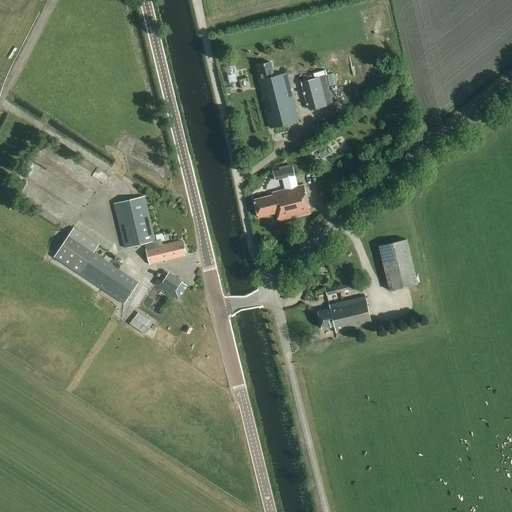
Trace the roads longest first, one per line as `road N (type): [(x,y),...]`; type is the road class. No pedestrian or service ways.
road 1 (unclassified): [(511,77),(266,280)]
road 2 (tertiary): [(217,307),(144,0)]
road 3 (track): [(266,280),(195,0)]
road 4 (unclassified): [(326,511),(271,295)]
road 5 (tertiary): [(268,511),(217,307)]
